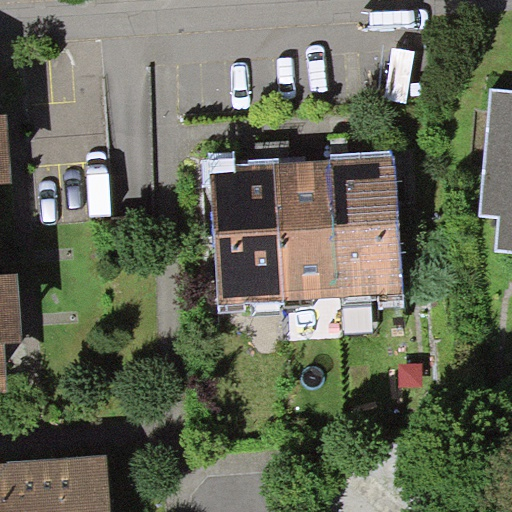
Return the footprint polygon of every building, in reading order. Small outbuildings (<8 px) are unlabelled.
[(511,95),(493,94),(480,218),(501,220),(497,255),(511,256),(511,95)] [(0,400),(8,400),(5,353),(22,352),(20,307),(19,282),(2,283),(0,245),(0,193),(11,193),(9,164),(8,125),(0,125),(0,400)] [(333,167),(341,300),(401,296),(393,163),(354,165),(333,167)] [(341,300),(333,167),(295,169),(274,170),(281,303),(341,300)] [(281,303),(274,170),(255,171),(214,174),(221,307),(281,303)] [(0,472),(0,511),(113,511),(110,465),(0,472)]
